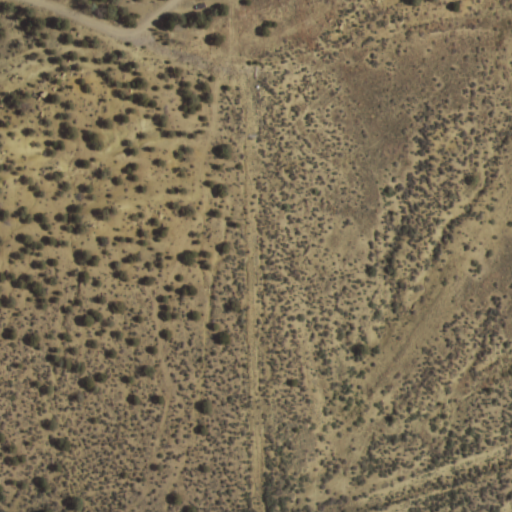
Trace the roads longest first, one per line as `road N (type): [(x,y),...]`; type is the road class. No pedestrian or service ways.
road 1 (residential): [(252,511),(245,74)]
road 2 (track): [(511,15),(360,22),(245,74)]
road 3 (residential): [(245,74),(21,0)]
